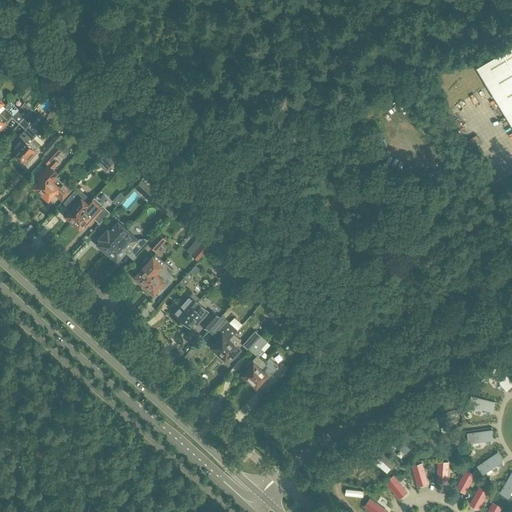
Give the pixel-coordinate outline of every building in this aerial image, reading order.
[(511,123),(511,45),(478,67),(511,123)] [(17,65),(11,72),(15,75),(20,68),(17,65)] [(15,120),(19,123),(32,108),(24,101),(18,108),(10,101),(5,107),(0,112),(0,130),(6,124),(5,123),(11,117),(15,120)] [(47,114),(52,118),(58,111),(54,107),(47,114)] [(18,156),(34,138),(37,134),(29,126),(40,115),(38,113),(32,108),(19,123),(25,129),(9,148),(18,156)] [(71,118),(67,123),(71,128),(76,123),(71,118)] [(43,148),(48,152),(62,137),(58,133),(55,136),(55,135),(43,148)] [(18,156),(24,162),(26,160),(28,162),(37,152),(35,150),(40,144),(34,138),(18,156)] [(38,193),(40,192),(40,193),(55,177),(58,174),(52,168),(57,162),(53,159),(60,151),(55,146),(43,160),(48,165),(37,176),(38,177),(41,179),(34,187),(35,188),(35,190),(38,193)] [(116,158),(108,150),(99,160),(107,168),(116,158)] [(71,191),(55,177),(40,193),(41,194),(42,195),(44,198),(46,198),(47,199),(49,198),(50,198),(52,195),(52,194),(53,193),(62,200),(71,191)] [(141,179),(134,187),(150,202),(158,194),(141,179)] [(76,188),(64,203),(68,206),(71,209),(65,214),(65,215),(66,216),(66,217),(66,218),(67,219),(69,220),(70,220),(71,220),(71,221),(72,221),(87,204),(90,201),(76,188)] [(87,204),(72,221),(73,222),(73,224),(75,226),(77,226),(80,229),(91,218),(92,216),(99,222),(109,212),(102,205),(94,197),(87,204)] [(154,204),(170,217),(175,211),(173,209),(160,197),(154,204)] [(102,248),(106,251),(126,229),(117,221),(111,228),(107,224),(96,236),(100,240),(97,244),(98,245),(97,246),(101,249),(102,248)] [(127,230),(126,229),(106,251),(111,256),(111,257),(113,259),(114,259),(116,260),(117,259),(119,259),(121,256),(121,255),(125,249),(126,250),(129,250),(129,249),(134,254),(149,238),(147,240),(145,238),(138,239),(127,230)] [(147,244),(155,251),(166,239),(158,232),(147,244)] [(205,238),(190,254),(197,260),(211,244),(205,238)] [(164,262),(155,254),(150,259),(148,257),(145,258),(143,260),(143,263),(145,264),(134,277),(136,278),(136,280),(138,282),(139,281),(144,285),(164,262)] [(165,287),(171,280),(168,277),(173,271),(168,266),(164,262),(144,285),(147,288),(147,290),(149,292),(151,292),(153,293),(161,284),(165,287)] [(201,270),(195,265),(190,271),(195,276),(201,270)] [(184,286),(187,282),(192,276),(188,272),(179,282),(184,286)] [(173,312),(181,319),(192,307),(197,302),(199,299),(189,289),(176,304),(178,305),(173,312)] [(199,323),(207,330),(223,312),(208,299),(203,305),(210,311),(208,313),(200,322),(199,323)] [(272,310),(278,316),(285,307),(277,300),(270,307),(273,309),(272,310)] [(192,307),(181,319),(190,327),(193,324),(195,321),(196,321),(198,322),(199,323),(200,322),(208,313),(207,311),(208,311),(197,302),(192,307)] [(217,352),(228,340),(234,334),(238,329),(221,315),(208,330),(215,336),(214,337),(214,339),(215,340),(211,346),(212,347),(212,348),(215,351),(216,350),(217,352)] [(294,330),(311,346),(316,340),(299,325),(294,330)] [(234,334),(228,340),(217,352),(218,353),(218,354),(221,357),(223,356),(224,358),(228,354),(231,358),(240,348),(236,345),(240,340),(234,334),(238,329),(234,334)] [(248,350),(248,349),(260,336),(255,330),(242,345),(248,350)] [(248,379),(249,380),(265,362),(260,357),(264,352),(260,349),(267,341),(261,335),(260,336),(248,349),(256,355),(251,360),(250,359),(246,364),(246,366),(248,367),(242,374),(243,375),(244,377),(246,379),(248,379)] [(265,362),(249,380),(250,381),(250,382),(253,385),(254,385),(255,386),(261,380),(263,382),(278,366),(269,358),(265,362)]
